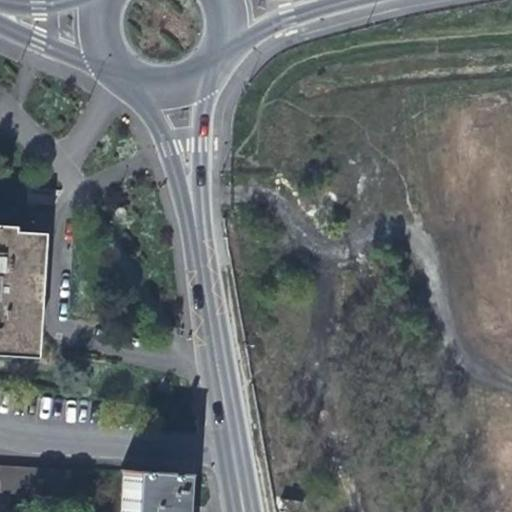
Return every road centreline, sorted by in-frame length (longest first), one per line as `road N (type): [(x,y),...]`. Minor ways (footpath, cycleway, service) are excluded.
road 1 (unknown): [(212,370),(61,343),(55,335),(44,194),(63,169),(92,172)]
road 2 (secondary): [(187,163),(223,448)]
road 3 (residential): [(0,426),(83,442),(223,448)]
road 4 (secondary): [(0,17),(46,44),(112,65)]
road 5 (secondary): [(218,52),(328,0)]
